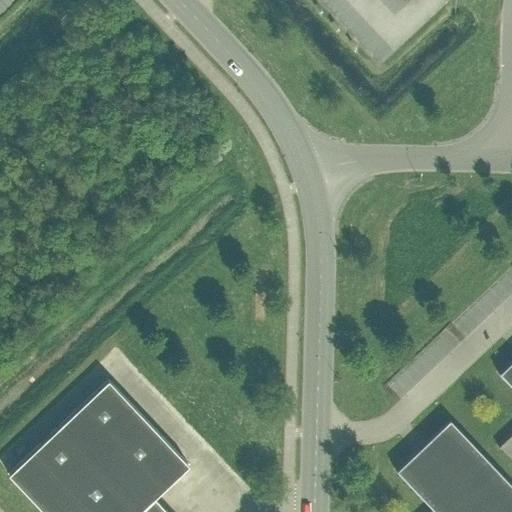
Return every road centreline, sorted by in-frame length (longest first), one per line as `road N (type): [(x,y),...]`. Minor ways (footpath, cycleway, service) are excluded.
road 1 (tertiary): [(313,511),(318,275),(304,172)]
road 2 (unknown): [(315,415),(355,434),(379,431),(511,314)]
road 3 (tertiary): [(304,172),(266,98),(175,0)]
road 4 (unclassified): [(509,161),(358,159),(304,172)]
road 5 (unclassified): [(511,21),(509,161)]
